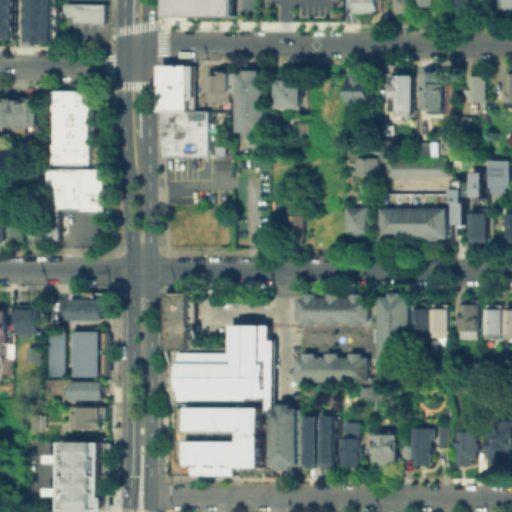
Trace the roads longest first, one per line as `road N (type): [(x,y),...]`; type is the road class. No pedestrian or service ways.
road 1 (residential): [(0,268),(511,271)]
road 2 (primary): [(124,67),(134,297),(129,511)]
road 3 (residential): [(149,44),(511,44)]
road 4 (residential): [(150,495),(511,497)]
road 5 (primary): [(150,495),(149,135)]
road 6 (residential): [(0,67),(124,67)]
